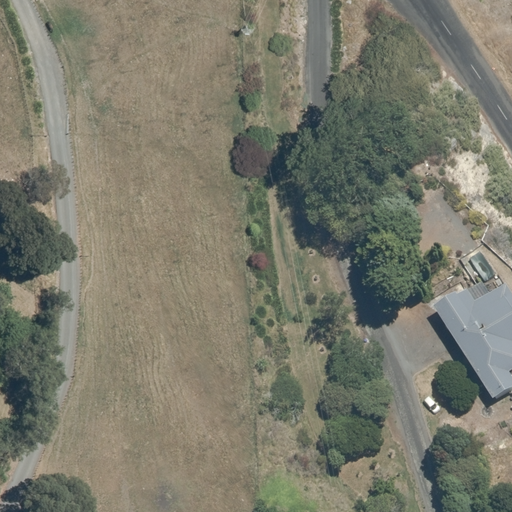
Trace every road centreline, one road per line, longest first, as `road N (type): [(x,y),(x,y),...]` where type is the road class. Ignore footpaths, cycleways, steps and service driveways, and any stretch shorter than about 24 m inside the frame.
road 1 (residential): [(319,0),(328,176),(441,511)]
road 2 (unclassified): [(428,0),(511,117)]
